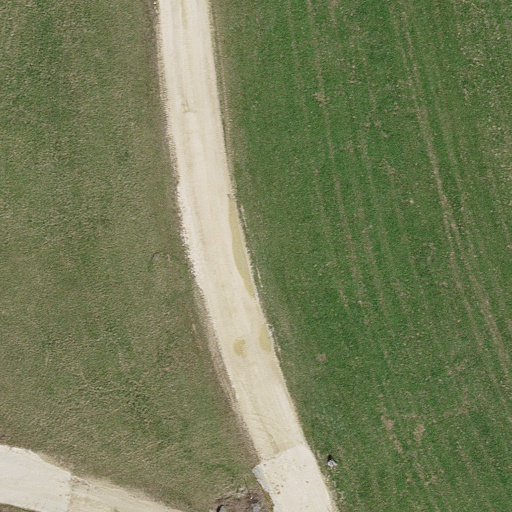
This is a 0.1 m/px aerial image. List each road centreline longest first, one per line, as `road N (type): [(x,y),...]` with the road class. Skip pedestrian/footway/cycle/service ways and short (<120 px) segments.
road 1 (track): [(303,511),(222,281),(189,112),(179,0)]
road 2 (track): [(0,476),(116,511)]
